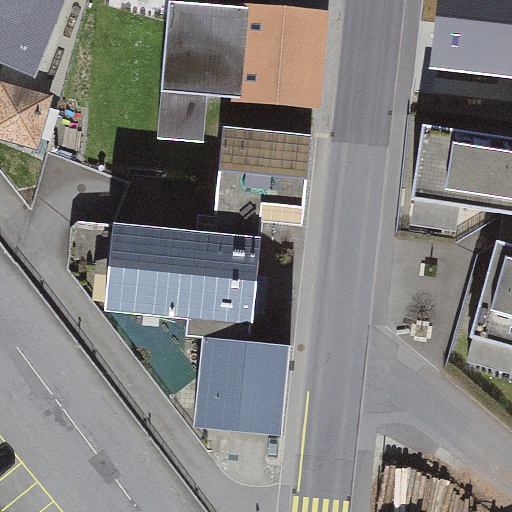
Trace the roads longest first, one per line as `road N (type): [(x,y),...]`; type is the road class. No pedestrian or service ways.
road 1 (secondary): [(384,0),(339,360)]
road 2 (residential): [(511,475),(339,360)]
road 3 (secondary): [(339,360),(325,511)]
